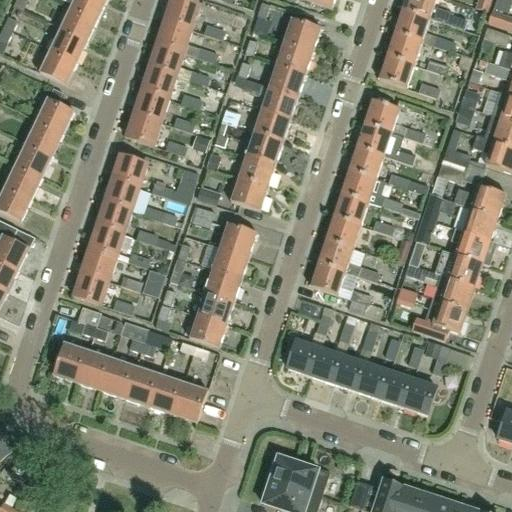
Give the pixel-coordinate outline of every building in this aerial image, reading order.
[(110,1),(107,0),(76,0),(72,9),(99,23),(110,1)] [(173,0),(165,24),(193,33),(201,10),(173,0)] [(337,0),(303,0),(303,2),(333,12),(337,0)] [(406,0),(402,12),(431,20),(430,22),(465,32),(467,23),(452,19),(453,16),(434,10),(437,0),(406,0)] [(493,0),(479,0),(476,10),(488,14),(493,0)] [(266,21),(270,8),(262,5),(258,18),(266,21)] [(99,23),(72,9),(61,31),(89,44),(99,23)] [(402,12),(395,35),(423,44),(423,46),(454,55),(457,45),(426,36),(430,22),(431,20),(402,12)] [(488,26),(511,34),(511,19),(493,13),(488,26)] [(9,20),(1,36),(10,41),(18,24),(9,20)] [(285,46),(315,56),(323,33),(292,23),(285,46)] [(193,33),(165,24),(158,47),(186,56),(193,33)] [(204,37),(223,43),(226,34),(207,28),(204,37)] [(89,44),(61,31),(50,53),(78,66),(89,44)] [(510,38),(487,31),(483,43),(506,50),(510,38)] [(423,44),(395,35),(387,58),(415,67),(423,46),(423,44)] [(10,41),(1,36),(0,38),(0,56),(2,57),(10,41)] [(254,59),(258,45),(250,42),(245,56),(254,59)] [(285,46),(277,68),(307,78),(315,56),(285,46)] [(158,47),(150,70),(178,79),(186,56),(158,47)] [(218,57),(199,50),(196,60),(215,67),(218,57)] [(78,66),(50,53),(39,75),(67,89),(78,66)] [(511,56),(504,54),(500,68),(511,72),(511,56)] [(415,67),(387,58),(379,82),(408,91),(415,67)] [(427,73),(445,79),(448,70),(430,63),(427,73)] [(246,81),(251,67),(243,65),(238,79),(246,81)] [(511,72),(500,68),(500,69),(488,65),(484,76),(511,83),(511,94),(511,99),(511,72)] [(277,68),(269,92),(299,102),(307,78),(277,68)] [(178,79),(150,70),(143,93),(171,102),(178,79)] [(474,72),(469,84),(478,87),(482,75),(474,72)] [(189,83),(207,90),(210,80),(192,74),(189,83)] [(3,75),(0,81),(0,85),(18,94),(23,85),(3,75)] [(419,95),(438,102),(441,93),(422,86),(419,95)] [(240,106),(245,92),(236,89),(231,103),(240,106)] [(38,124),(65,138),(76,115),(58,106),(63,96),(54,92),(49,102),(48,102),(38,124)] [(269,92),(262,115),(292,125),(299,102),(269,92)] [(467,92),(462,107),(473,111),(478,95),(467,92)] [(171,102),(143,93),(135,116),(163,126),(171,102)] [(511,99),(510,99),(500,96),(492,118),(511,124),(511,99)] [(181,107),(200,113),(203,104),(184,97),(181,107)] [(364,127),(393,136),(401,113),(372,103),(364,127)] [(457,123),(456,124),(467,128),(472,113),(461,109),(457,123)] [(221,126),(222,127),(227,128),(235,130),(240,117),(226,112),(221,126)] [(292,125),(262,115),(254,138),(284,148),(292,125)] [(163,126),(135,116),(127,140),(155,150),(163,126)] [(511,124),(492,118),(485,141),(496,144),(495,145),(511,150),(511,124)] [(173,130),(193,136),(196,126),(177,120),(173,130)] [(38,124),(28,146),(55,159),(65,138),(38,124)] [(227,128),(222,127),(215,148),(225,151),(228,140),(223,139),(227,128)] [(364,127),(357,150),(385,160),(393,136),(364,127)] [(404,140),(423,146),(426,137),(407,131),(404,140)] [(254,138),(247,160),(277,170),(284,148),(254,138)] [(496,144),(485,141),(477,138),(473,150),(492,156),(487,169),(511,176),(511,150),(495,145),(496,144)] [(199,140),(195,152),(206,156),(210,144),(199,140)] [(165,153),(184,159),(188,150),(169,144),(165,153)] [(55,159),(28,146),(17,168),(44,181),(55,159)] [(357,150),(349,173),(378,182),(385,160),(357,150)] [(447,151),(443,165),(484,179),(487,169),(469,162),(470,159),(447,151)] [(418,160),(399,154),(396,164),(415,170),(418,160)] [(211,157),(206,172),(216,175),(221,160),(211,157)] [(121,160),(113,183),(141,192),(149,169),(121,160)] [(277,170),(247,160),(239,183),(269,193),(277,170)] [(484,179),(443,165),(438,180),(460,188),(462,182),(480,188),(481,188),(484,179)] [(44,181),(17,168),(7,190),(34,203),(44,181)] [(349,173),(342,195),(370,205),(378,182),(349,173)] [(424,194),(428,178),(414,175),(410,191),(424,194)] [(388,187),(407,193),(410,183),(391,177),(388,187)] [(141,192),(113,183),(106,206),(134,215),(141,192)] [(269,193),(239,183),(232,205),(262,215),(269,193)] [(173,192),(155,186),(152,195),(170,201),(173,192)] [(509,198),(481,188),(480,188),(477,198),(459,192),(454,207),(473,212),(472,212),(501,222),(509,198)] [(34,203),(7,190),(0,204),(0,214),(24,226),(34,203)] [(221,196),(201,190),(197,203),(217,209),(221,196)] [(342,195),(334,219),(362,229),(370,205),(342,195)] [(442,202),(430,198),(423,221),(434,224),(442,202)] [(381,210),(400,216),(403,207),(384,201),(381,210)] [(134,215),(106,206),(98,229),(126,238),(134,215)] [(215,215),(196,209),(191,226),(210,232),(215,215)] [(144,219),(163,225),(166,216),(147,210),(144,219)] [(501,222),(472,212),(465,234),(494,245),(501,222)] [(362,229),(334,219),(326,243),(355,252),(362,229)] [(434,224),(423,221),(416,243),(427,247),(434,224)] [(373,233),(392,239),(395,230),(377,224),(373,233)] [(221,250),(251,260),(259,237),(229,227),(221,250)] [(3,239),(0,244),(0,265),(20,275),(31,252),(13,244),(18,233),(9,229),(4,239),(3,239)] [(126,238),(98,229),(91,252),(118,261),(126,238)] [(136,243),(155,248),(158,238),(139,233),(136,243)] [(465,234),(457,258),(457,259),(486,268),(494,245),(465,234)] [(355,252),(326,243),(318,265),(347,275),(347,276),(376,286),(379,277),(361,271),(361,270),(350,266),(355,252)] [(411,246),(402,243),(394,266),(404,269),(411,246)] [(409,267),(418,270),(425,248),(416,245),(409,267)] [(186,264),(191,250),(183,247),(178,261),(186,264)] [(251,260),(221,250),(214,273),(244,283),(251,260)] [(91,252),(83,275),(111,285),(118,261),(91,252)] [(457,259),(457,258),(443,253),(436,275),(450,280),(450,281),(478,291),(486,268),(457,259)] [(129,266),(147,272),(150,262),(132,256),(129,266)] [(0,265),(0,292),(10,297),(20,275),(0,265)] [(347,275),(318,265),(311,289),(339,298),(347,276),(347,275)] [(418,270),(409,267),(406,278),(424,284),(426,278),(439,283),(433,301),(434,301),(434,304),(470,316),(478,291),(450,281),(450,280),(436,275),(435,276),(418,270)] [(174,271),(170,284),(178,287),(182,274),(174,271)] [(244,283),(214,273),(206,295),(236,305),(244,283)] [(111,285),(83,275),(75,299),(103,309),(111,285)] [(144,285),(124,279),(121,289),(141,295),(144,285)] [(0,292),(0,316),(10,297),(0,292)] [(170,308),(175,294),(168,292),(163,306),(170,308)] [(350,303),(369,309),(372,299),(353,293),(350,303)] [(206,295),(199,318),(229,328),(236,305),(206,295)] [(113,312),(132,318),(135,309),(117,302),(113,312)] [(470,316),(434,304),(427,325),(463,337),(470,316)] [(162,308),(158,321),(166,324),(170,311),(162,308)] [(94,340),(102,318),(101,318),(101,316),(82,310),(78,324),(85,327),(82,336),(94,340)] [(110,321),(102,318),(94,340),(105,344),(108,335),(106,334),(110,321)] [(229,328),(199,318),(191,341),(221,351),(229,328)] [(325,340),(331,321),(322,318),(316,337),(325,340)] [(142,356),(145,346),(149,333),(126,325),(121,338),(133,342),(129,352),(142,356)] [(349,346),(354,329),(345,326),(339,344),(349,346)] [(371,356),(377,337),(368,334),(362,352),(371,356)] [(394,364),(401,344),(391,341),(385,360),(394,364)] [(313,379),(322,351),(298,344),(289,371),(313,379)] [(441,379),(450,351),(429,344),(425,358),(437,362),(432,376),(441,379)] [(145,346),(142,356),(152,360),(156,350),(145,346)] [(193,358),(196,350),(182,346),(180,354),(193,358)] [(79,388),(90,355),(65,347),(54,380),(79,388)] [(417,371),(424,352),(415,349),(409,368),(417,371)] [(210,354),(196,350),(193,358),(207,362),(210,354)] [(345,359),(322,351),(313,379),(335,387),(345,359)] [(113,363),(90,355),(79,388),(103,396),(113,363)] [(368,367),(345,359),(335,387),(359,395),(368,367)] [(113,363),(103,396),(126,403),(137,371),(113,363)] [(391,375),(368,367),(359,395),(382,402),(391,375)] [(137,371),(126,403),(150,411),(161,378),(137,371)] [(391,375),(382,402),(405,410),(414,382),(391,375)] [(161,378),(150,411),(174,419),(185,386),(161,378)] [(438,390),(414,382),(405,410),(429,418),(438,390)] [(209,394),(185,386),(174,419),(198,427),(209,394)] [(511,446),(511,414),(509,414),(500,442),(511,446)] [(277,464),(274,463),(268,482),(322,501),(330,477),(278,460),(277,464)] [(5,468),(0,475),(0,476),(6,481),(12,474),(10,472),(5,468)] [(318,511),(322,501),(268,482),(261,502),(266,503),(265,508),(277,511),(318,511)] [(384,484),(381,492),(370,489),(361,511),(397,511),(404,491),(384,484)] [(350,509),(359,511),(361,511),(370,489),(358,485),(350,509)] [(418,511),(423,497),(404,491),(397,511),(418,511)] [(438,511),(442,503),(423,497),(418,511),(438,511)] [(461,511),(462,510),(442,503),(438,511),(461,511)]
